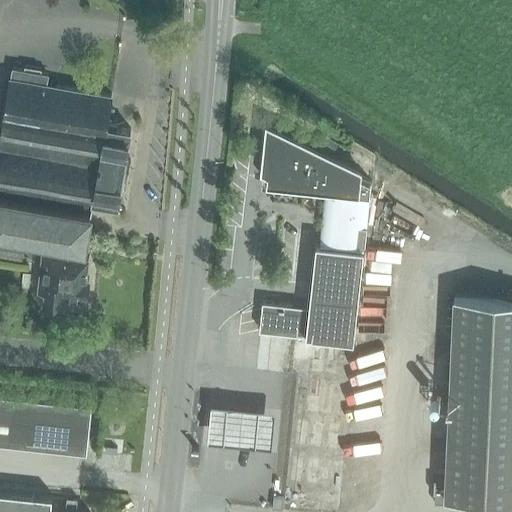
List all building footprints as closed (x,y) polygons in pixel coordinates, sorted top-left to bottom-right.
[(117,204),(124,165),(128,165),(131,146),(127,145),(130,129),(106,125),(111,95),(46,84),(48,74),(12,68),(11,78),(10,78),(0,139),(0,229),(84,244),(92,200),(117,204)] [(263,169),(267,172),(266,184),(325,190),(320,241),(364,246),(371,179),(361,175),(362,166),(268,121),(263,169)] [(321,145),(332,151),(337,142),(326,136),(321,145)] [(0,256),(22,260),(25,240),(0,235),(0,256)] [(364,246),(320,242),(314,306),(268,302),(265,334),(354,343),(364,246)] [(43,303),(76,306),(77,296),(86,296),(88,278),(86,278),(88,256),(57,253),(58,247),(42,246),(37,291),(44,292),(43,303)] [(444,497),(511,499),(511,297),(454,295),(444,497)] [(288,374),(288,398),(297,398),(296,374),(288,374)] [(90,402),(0,391),(0,440),(85,450),(90,402)] [(279,449),(282,468),(291,467),(288,448),(279,449)] [(350,474),(376,474),(375,453),(350,453),(350,474)] [(0,489),(0,511),(50,511),(52,495),(0,489)] [(76,498),(65,497),(64,510),(61,510),(60,511),(83,511),(74,511),(76,498)]
